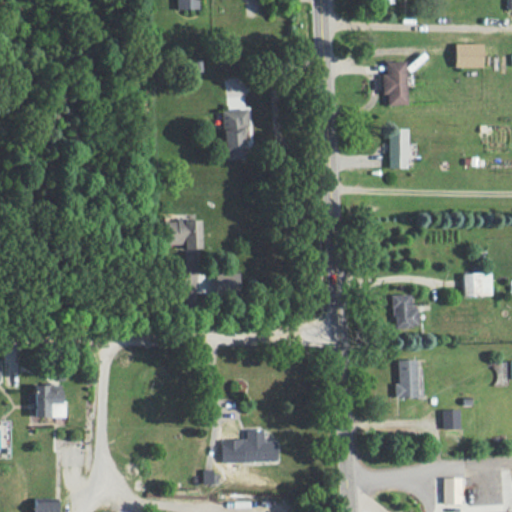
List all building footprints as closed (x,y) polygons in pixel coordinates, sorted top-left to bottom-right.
[(174,0),(174,8),(197,8),(196,0),(174,0)] [(453,66),(481,66),(481,43),(453,43),(453,66)] [(404,59),(383,60),(383,72),(381,72),(382,104),(405,104),(404,59)] [(222,157),(245,156),(243,109),(220,109),(222,157)] [(406,128),(387,128),(386,167),(405,167),(406,128)] [(199,245),(198,218),(162,220),(162,246),(199,245)] [(184,254),(185,277),(196,277),(196,254),(184,254)] [(237,271),(213,271),(213,292),(237,291),(237,271)] [(461,272),(462,295),(490,294),(489,271),(461,272)] [(409,293),(390,293),(391,326),(416,325),(415,306),(409,307),(409,293)] [(395,359),(396,383),(392,383),(392,397),(415,396),(414,358),(395,359)] [(61,415),(60,384),(32,384),(32,416),(61,415)] [(440,409),(440,428),(459,427),(458,408),(440,409)] [(219,461),(275,460),(274,440),(261,440),(261,428),(243,428),(244,438),(218,438),(219,461)] [(460,502),(459,476),(441,476),(442,503),(460,502)] [(54,511),(55,497),(32,497),(31,511),(54,511)]
